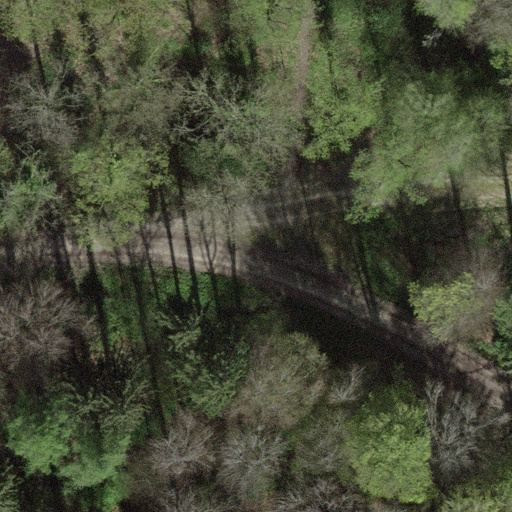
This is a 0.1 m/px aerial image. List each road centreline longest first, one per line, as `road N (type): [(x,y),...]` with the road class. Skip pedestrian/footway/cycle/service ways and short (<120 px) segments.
road 1 (track): [(0,255),(447,189),(511,194)]
road 2 (track): [(511,469),(199,227)]
